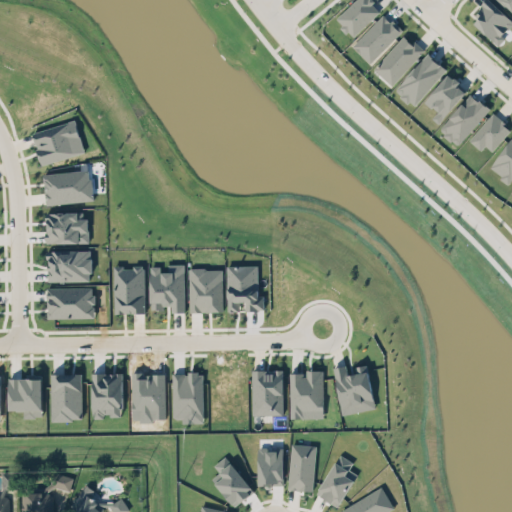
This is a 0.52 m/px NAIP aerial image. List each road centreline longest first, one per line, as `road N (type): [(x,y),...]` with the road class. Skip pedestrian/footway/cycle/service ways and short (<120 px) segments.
road 1 (tertiary): [(249,0),(508,251)]
road 2 (residential): [(314,328),(283,341),(0,347)]
road 3 (residential): [(0,151),(12,209),(11,347)]
road 4 (residential): [(408,0),(427,16)]
